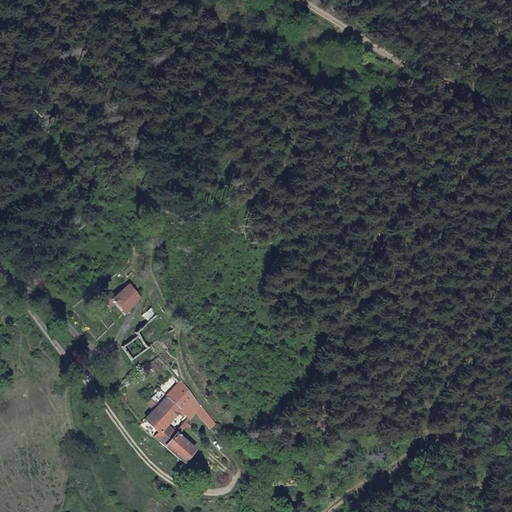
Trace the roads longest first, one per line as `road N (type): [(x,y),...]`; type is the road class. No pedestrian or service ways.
road 1 (track): [(159,278),(110,152),(0,34)]
road 2 (track): [(331,511),(381,477),(361,434),(511,436)]
road 3 (track): [(315,0),(511,122)]
